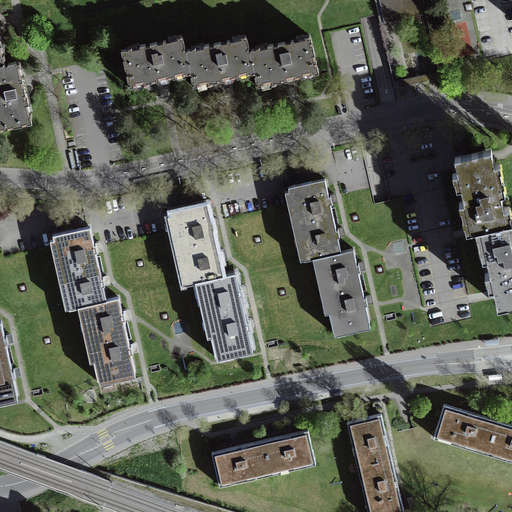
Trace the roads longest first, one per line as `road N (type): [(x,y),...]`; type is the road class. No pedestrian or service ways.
road 1 (tertiary): [(511,356),(389,369),(155,417),(36,476),(0,485)]
road 2 (residential): [(511,114),(439,109),(78,186),(0,183)]
road 3 (unknown): [(392,118),(425,198),(450,314)]
